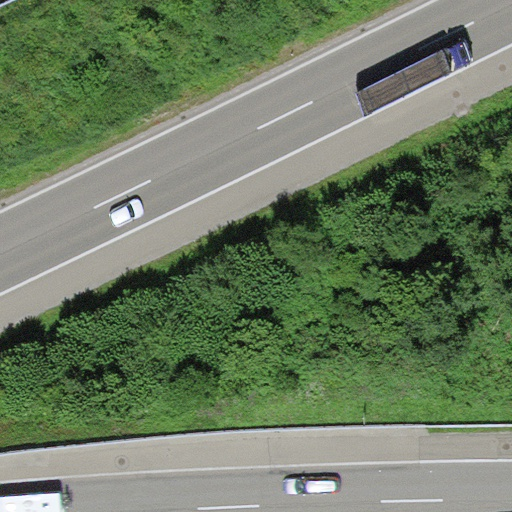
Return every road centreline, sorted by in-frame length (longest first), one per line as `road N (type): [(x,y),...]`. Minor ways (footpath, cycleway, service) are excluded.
road 1 (motorway): [(0,252),(511,3)]
road 2 (motorway): [(511,497),(105,511)]
